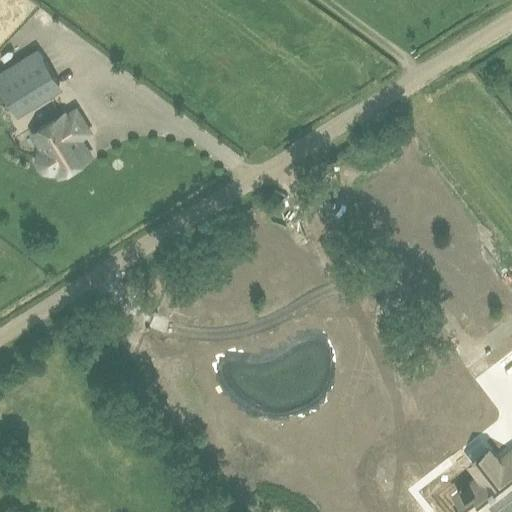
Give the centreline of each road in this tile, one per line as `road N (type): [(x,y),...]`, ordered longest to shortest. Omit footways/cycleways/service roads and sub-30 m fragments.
road 1 (unclassified): [(0,337),(511,20)]
road 2 (unknown): [(286,160),(511,471)]
